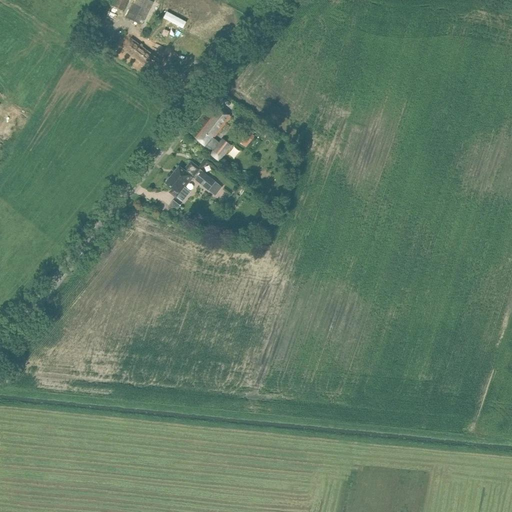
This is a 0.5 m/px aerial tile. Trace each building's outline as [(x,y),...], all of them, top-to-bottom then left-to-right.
[(123,11),(128,0),(106,0),(105,3),(123,11)] [(148,0),(135,0),(126,18),(141,25),(153,2),(148,0)] [(106,35),(90,27),(84,39),(99,47),(106,35)] [(130,38),(122,50),(153,72),(161,61),(130,38)] [(214,138),(230,116),(219,107),(196,138),(210,149),(211,148),(213,150),(220,142),(214,138)] [(246,131),(238,141),(246,147),(254,136),(246,131)] [(231,145),(223,138),(211,154),(219,160),(231,145)] [(215,182),(215,181),(191,162),(184,170),(179,167),(166,183),(173,189),(170,192),(176,197),(177,196),(181,200),(189,191),(184,188),(192,178),(208,191),(209,190),(215,195),(221,187),(215,182)] [(250,223),(245,233),(252,235),(255,231),(252,230),(254,225),(250,223)]
